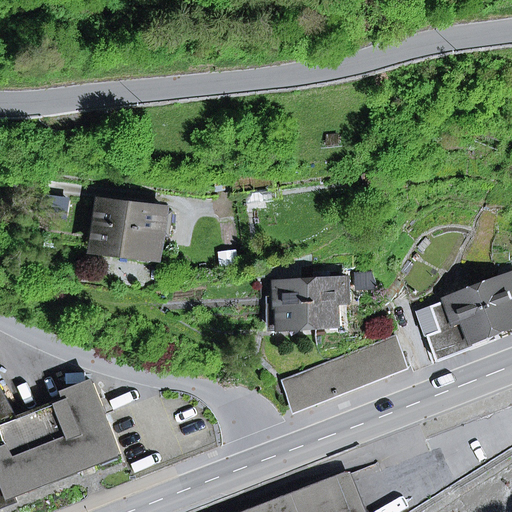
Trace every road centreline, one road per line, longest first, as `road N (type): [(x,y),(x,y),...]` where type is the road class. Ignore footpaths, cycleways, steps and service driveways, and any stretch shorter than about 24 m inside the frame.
road 1 (tertiary): [(0,106),(294,74),(511,31)]
road 2 (residential): [(262,460),(240,412),(212,392),(103,365),(0,320)]
road 3 (secondary): [(262,460),(511,364)]
road 4 (secondary): [(130,511),(262,460)]
